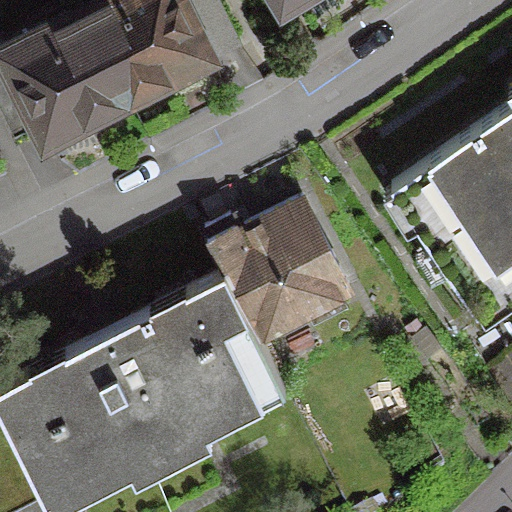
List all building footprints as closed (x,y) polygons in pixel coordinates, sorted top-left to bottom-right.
[(94,0),(79,8),(122,94),(161,74),(172,82),(198,69),(198,55),(203,52),(232,37),(213,0),(94,0)] [(83,113),(122,94),(79,8),(0,48),(0,51),(7,66),(0,69),(0,118),(9,135),(35,122),(41,135),(46,132),(58,140),(83,127),(83,113)] [(511,94),(386,181),(471,305),(511,276),(511,94)] [(207,234),(205,236),(221,266),(254,330),(343,285),(297,195),(232,228),(225,213),(203,225),(207,234)] [(0,408),(16,439),(15,439),(42,491),(77,473),(82,485),(128,462),(122,450),(197,412),(203,423),(248,400),(242,389),(275,372),(254,330),(221,266),(0,379),(0,408)]
